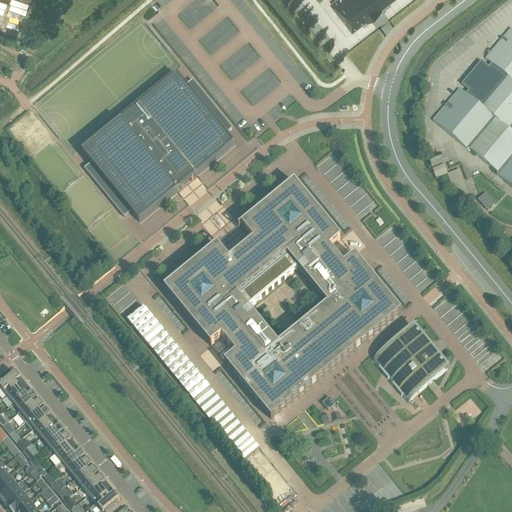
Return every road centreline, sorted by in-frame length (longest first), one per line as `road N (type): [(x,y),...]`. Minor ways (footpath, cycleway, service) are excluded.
road 1 (residential): [(511,303),(400,168),(391,145),(387,119),(398,65),(465,0)]
road 2 (residential): [(142,511),(0,339)]
road 3 (residential): [(423,511),(449,493),(511,402)]
road 4 (unknown): [(508,406),(418,309)]
